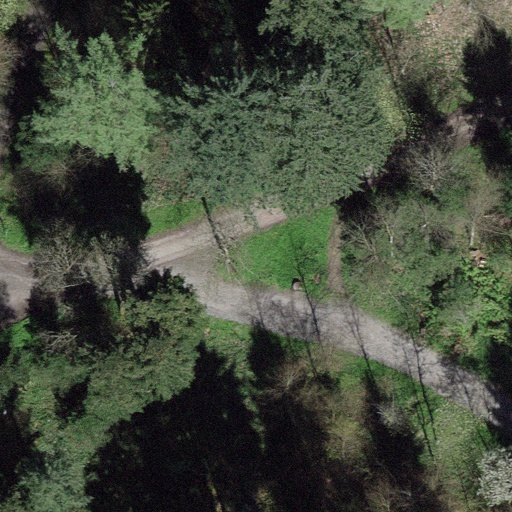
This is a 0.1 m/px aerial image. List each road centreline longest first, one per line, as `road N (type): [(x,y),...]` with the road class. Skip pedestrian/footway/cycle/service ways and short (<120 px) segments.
road 1 (track): [(511,107),(235,226),(22,284),(0,307)]
road 2 (track): [(79,269),(343,327),(421,356),(511,415)]
road 3 (unknown): [(0,118),(40,0)]
